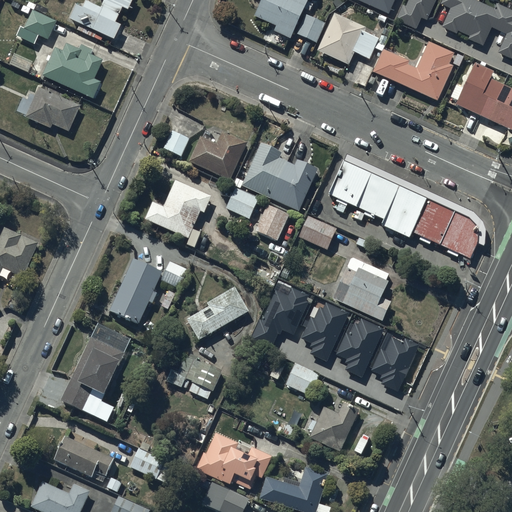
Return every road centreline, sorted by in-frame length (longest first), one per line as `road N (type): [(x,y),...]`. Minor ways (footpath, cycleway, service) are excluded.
road 1 (tertiary): [(178,40),(511,190)]
road 2 (primary): [(404,511),(511,275)]
road 3 (residential): [(0,426),(102,207)]
road 4 (residential): [(102,207),(178,40)]
